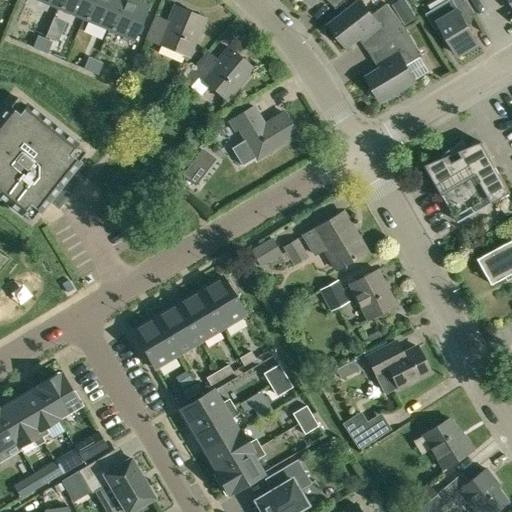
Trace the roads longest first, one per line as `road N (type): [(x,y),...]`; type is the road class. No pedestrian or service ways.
road 1 (residential): [(80,320),(359,152)]
road 2 (residential): [(511,421),(359,152)]
road 3 (residential): [(80,320),(195,511)]
road 4 (residential): [(359,152),(304,59),(257,0)]
road 5 (residential): [(359,152),(511,60)]
